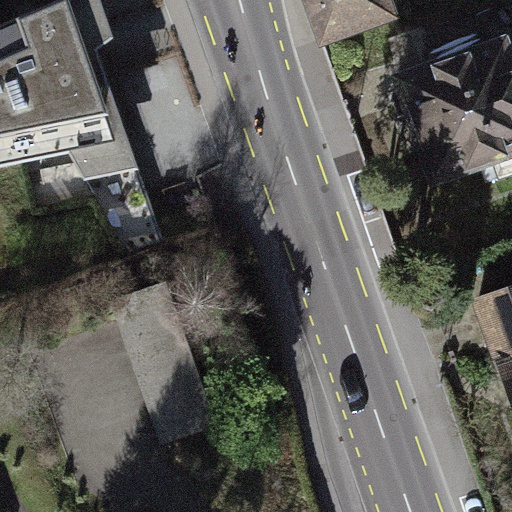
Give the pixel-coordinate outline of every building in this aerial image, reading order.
[(70,0),(57,0),(0,23),(0,164),(119,139),(70,0)] [(388,0),(306,0),(322,43),(395,17),(388,0)] [(419,70),(397,78),(409,113),(395,120),(406,150),(420,147),(435,185),(491,165),(498,182),(511,177),(511,45),(507,46),(504,40),(471,51),(463,50),(420,65),(419,70)] [(169,280),(110,302),(164,447),(223,425),(169,280)] [(511,283),(475,297),(511,402),(511,283)]
